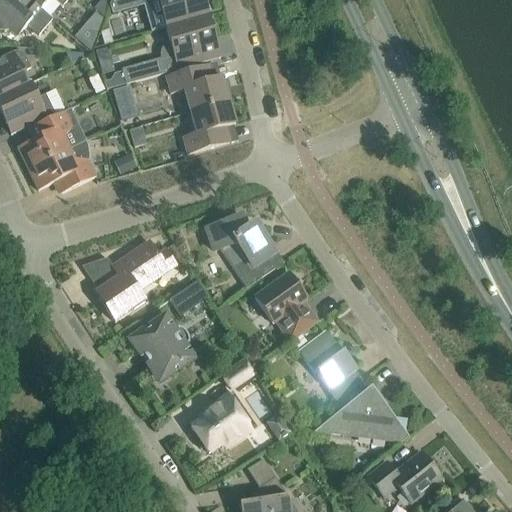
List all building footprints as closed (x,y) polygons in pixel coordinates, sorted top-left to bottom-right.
[(28,0),(0,0),(0,31),(9,31),(17,38),(23,31),(27,26),(39,36),(53,20),(41,10),(41,11),(28,0)] [(68,0),(28,0),(41,11),(41,10),(50,0),(52,0),(62,8),(68,0)] [(208,17),(203,0),(112,0),(110,6),(112,15),(145,5),(147,9),(150,12),(153,14),(158,15),(162,15),(166,28),(208,17)] [(220,59),(208,17),(166,28),(170,42),(166,44),(163,47),(161,51),(160,55),(160,59),(121,70),(126,86),(220,59)] [(16,52),(0,59),(0,99),(30,85),(30,84),(28,85),(22,73),(31,69),(23,52),(16,52)] [(91,54),(65,53),(71,65),(91,55),(91,54)] [(184,91),(190,113),(228,102),(222,79),(212,82),(208,67),(166,78),(170,95),(184,91)] [(37,99),(30,85),(0,99),(0,112),(11,136),(55,115),(46,95),(37,99)] [(139,118),(130,86),(112,91),(121,123),(139,118)] [(235,125),(228,102),(190,113),(196,135),(183,139),(187,156),(230,144),(225,128),(235,125)] [(86,142),(76,120),(69,124),(64,113),(30,129),(35,140),(17,149),(28,170),(69,151),(86,142)] [(96,178),(88,162),(89,159),(89,153),(88,147),(86,142),(69,151),(28,170),(38,192),(56,183),(62,195),(96,178)] [(276,269),(269,259),(276,255),(264,235),(262,237),(254,226),(246,232),(238,220),(206,231),(214,252),(220,250),(246,290),(276,269)] [(82,268),(98,291),(95,294),(115,323),(145,303),(139,293),(152,284),(149,279),(173,263),(176,267),(177,267),(165,250),(158,256),(149,242),(112,267),(107,259),(82,268)] [(318,323),(307,308),(304,303),(306,302),(296,288),(297,286),(297,283),(296,281),(295,279),(292,278),(290,278),(288,276),(254,299),(273,325),(276,324),(290,343),(318,323)] [(197,282),(168,302),(180,318),(208,299),(197,282)] [(183,347),(189,343),(189,339),(187,335),(185,332),(182,329),(179,328),(173,332),(164,319),(144,333),(149,341),(137,349),(139,352),(123,362),(124,363),(140,353),(151,370),(135,381),(136,382),(152,371),(154,374),(166,366),(171,373),(192,359),(183,347)] [(326,333),(299,354),(315,375),(316,374),(329,391),(327,392),(335,402),(362,382),(355,372),(357,371),(343,353),(341,354),(326,333)] [(223,378),(231,390),(252,376),(244,363),(223,378)] [(371,389),(321,427),(314,433),(401,444),(401,443),(402,443),(409,438),(404,432),(405,423),(396,421),(371,389)] [(191,428),(195,434),(192,437),(201,450),(204,448),(209,454),(235,436),(238,441),(252,431),(249,427),(252,425),(253,420),(248,413),(243,412),(240,414),(228,396),(214,406),(217,410),(191,428)] [(400,491),(410,504),(440,480),(445,486),(446,486),(421,454),(396,474),(387,463),(367,479),(383,499),(394,490),(400,491)] [(296,511),(289,500),(288,497),(287,497),(275,479),(251,494),(256,502),(239,505),(240,511),(296,511)]
